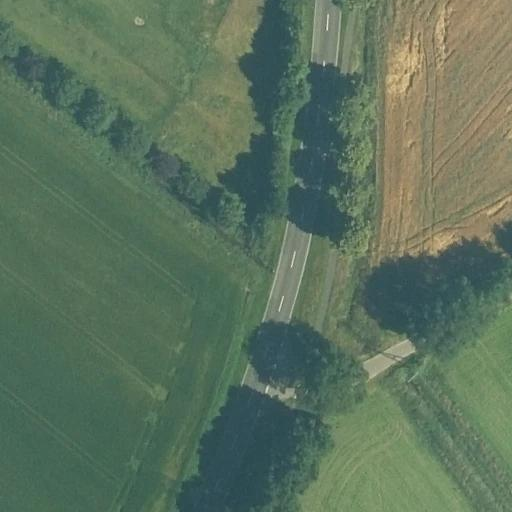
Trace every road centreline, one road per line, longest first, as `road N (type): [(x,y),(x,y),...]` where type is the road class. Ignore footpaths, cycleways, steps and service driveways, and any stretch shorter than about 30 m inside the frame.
road 1 (tertiary): [(266,360),(306,214),(329,0)]
road 2 (residential): [(266,360),(328,370),(368,364),(511,287)]
road 3 (tertiary): [(206,511),(266,360)]
